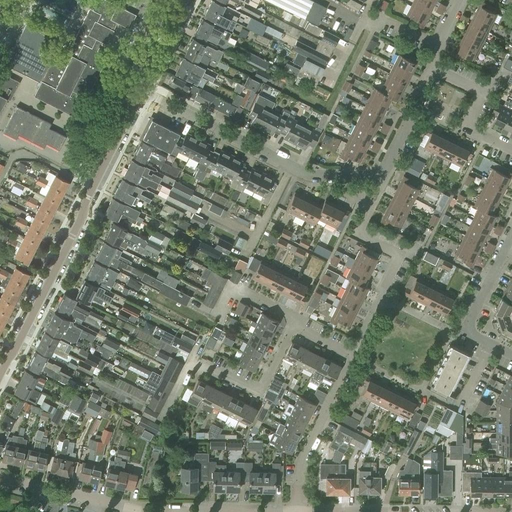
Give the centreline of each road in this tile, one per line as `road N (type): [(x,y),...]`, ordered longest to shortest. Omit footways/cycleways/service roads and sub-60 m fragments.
road 1 (residential): [(0,373),(139,91)]
road 2 (residential): [(360,176),(307,175),(139,91)]
road 3 (residential): [(298,511),(299,464),(351,354)]
road 4 (residential): [(378,296),(399,253),(357,232),(368,208),(359,204),(360,176)]
road 5 (residential): [(511,150),(464,127),(480,92),(430,68)]
road 6 (residential): [(193,360),(258,391),(290,324)]
road 7 (residential): [(141,511),(0,477)]
road 8 (residential): [(490,343),(465,331),(511,236)]
